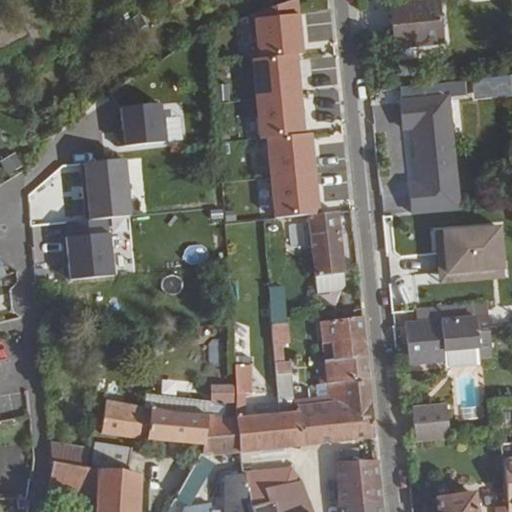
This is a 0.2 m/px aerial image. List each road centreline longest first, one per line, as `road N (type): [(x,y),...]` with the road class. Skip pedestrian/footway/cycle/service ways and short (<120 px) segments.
road 1 (residential): [(395,511),(342,0)]
road 2 (residential): [(35,511),(40,448),(25,266)]
